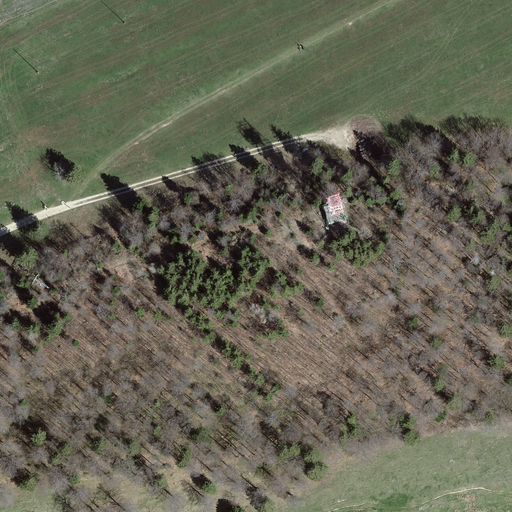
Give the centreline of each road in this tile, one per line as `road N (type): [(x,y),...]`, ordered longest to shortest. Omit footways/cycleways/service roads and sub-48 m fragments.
road 1 (track): [(387,0),(139,143),(66,205)]
road 2 (track): [(66,205),(342,132)]
